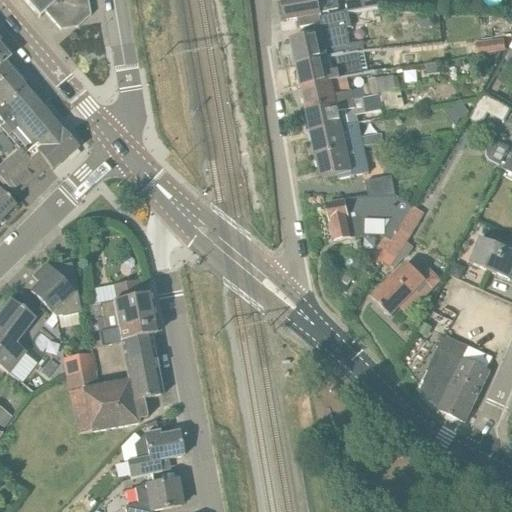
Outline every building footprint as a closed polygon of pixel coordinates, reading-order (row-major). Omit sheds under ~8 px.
[(30,0),(26,4),(38,18),(39,20),(41,18),(45,14),(61,32),(74,20),(91,17),(87,0),(30,0)] [(317,25),(315,15),(318,15),(318,12),(337,8),(336,2),(345,0),(344,0),(292,0),(283,2),(287,21),(297,19),(299,29),(317,25)] [(345,14),(348,14),(378,8),(376,0),(352,0),(342,2),(345,14)] [(348,45),(344,28),(351,26),(348,14),(345,14),(319,19),(322,35),(291,41),(297,67),(361,53),(360,44),(353,45),(353,44),(348,45)] [(484,56),(500,53),(505,52),(503,40),(475,45),(477,57),(484,56)] [(302,91),(348,81),(366,78),(361,53),(297,67),(302,91)] [(500,53),(484,56),(486,66),(495,65),(500,53)] [(0,110),(24,90),(21,85),(26,81),(8,59),(0,66),(0,110)] [(372,99),(397,94),(393,76),(369,82),(372,99)] [(307,113),(352,103),(348,81),(302,91),(307,113)] [(496,93),(501,84),(495,81),(491,90),(496,93)] [(61,133),(24,90),(0,110),(0,128),(18,151),(27,161),(35,154),(48,168),(52,172),(78,150),(62,131),(61,133)] [(372,99),(363,101),(366,116),(400,108),(397,94),(372,99)] [(476,110),(502,124),(508,112),(483,98),(476,110)] [(312,135),(358,125),(352,103),(307,113),(312,135)] [(459,121),(467,114),(460,104),(450,110),(459,121)] [(317,158),(363,147),(358,125),(312,135),(317,158)] [(487,162),(498,168),(508,149),(497,143),(496,143),(495,143),(494,143),(493,143),(492,144),(491,144),(490,145),(489,145),(488,146),(487,147),(486,148),(486,149),(485,150),(485,151),(485,152),(484,153),(484,154),(484,155),(484,156),(485,157),(485,158),(485,159),(486,160),(486,161),(487,162)] [(340,181),(370,175),(363,147),(317,158),(322,180),(339,177),(340,181)] [(27,161),(18,151),(0,167),(0,182),(14,197),(48,168),(35,154),(27,161)] [(511,153),(509,151),(499,171),(511,176),(511,153)] [(364,184),(368,198),(395,197),(390,179),(364,184)] [(0,223),(16,208),(0,191),(0,223)] [(414,208),(395,197),(368,198),(359,199),(328,206),(331,225),(333,224),(336,243),(368,235),(364,222),(390,221),(377,243),(388,250),(414,208)] [(424,215),(414,208),(400,231),(410,238),(424,215)] [(510,281),(511,274),(511,251),(480,239),(469,265),(510,281)] [(417,274),(406,264),(394,276),(373,300),(391,318),(400,309),(407,317),(421,302),(441,281),(425,266),(417,274)] [(75,291),(70,266),(49,271),(46,267),(35,278),(39,282),(30,292),(55,317),(55,315),(79,310),(77,299),(72,293),(75,291)] [(90,323),(103,320),(107,334),(155,325),(157,325),(151,296),(142,297),(140,282),(112,287),(115,302),(87,308),(90,323)] [(26,353),(15,345),(35,320),(10,302),(0,314),(0,368),(8,375),(26,353)] [(155,325),(107,334),(99,336),(100,342),(101,348),(121,345),(152,338),(157,337),(155,325)] [(466,425),(472,411),(490,373),(463,359),(469,348),(444,336),(418,392),(439,412),(466,425)] [(415,361),(426,342),(415,337),(406,355),(415,361)] [(156,361),(152,338),(121,345),(124,367),(156,361)] [(93,355),(64,361),(67,377),(96,372),(93,355)] [(164,398),(156,361),(124,367),(127,381),(99,386),(96,372),(67,377),(78,437),(91,434),(91,436),(141,427),(140,423),(149,421),(145,402),(164,398)] [(0,440),(3,436),(0,434),(13,419),(0,408),(0,440)] [(140,463),(127,466),(130,480),(155,475),(154,470),(159,469),(158,463),(183,458),(179,434),(161,437),(160,433),(144,437),(136,445),(140,463)] [(157,511),(181,507),(176,481),(135,490),(138,505),(125,508),(125,511),(157,511)]
